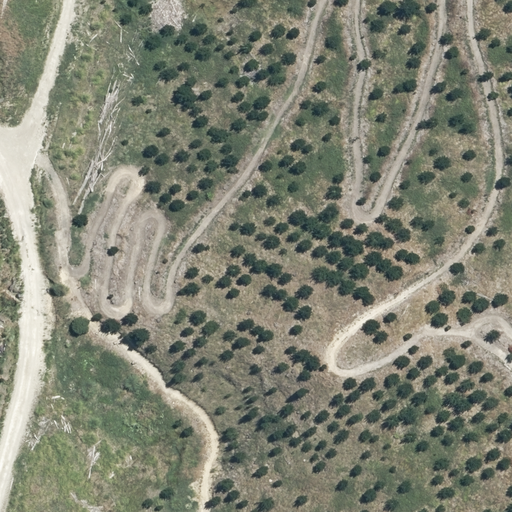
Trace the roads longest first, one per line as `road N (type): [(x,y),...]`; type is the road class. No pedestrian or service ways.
road 1 (track): [(0,170),(28,242),(34,322),(25,398),(0,474)]
road 2 (track): [(70,0),(11,189)]
